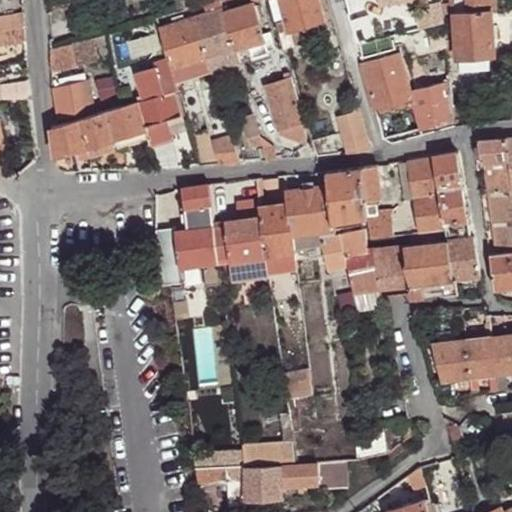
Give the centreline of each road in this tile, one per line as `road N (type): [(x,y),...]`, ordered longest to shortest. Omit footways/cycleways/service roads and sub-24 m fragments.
road 1 (residential): [(380,157),(45,187)]
road 2 (residential): [(490,304),(407,309),(435,441),(426,456),(343,511)]
road 3 (residential): [(35,511),(45,187)]
road 4 (residential): [(45,187),(43,86),(30,0)]
road 5 (residential): [(490,304),(462,136)]
road 6 (residential): [(334,0),(380,157)]
